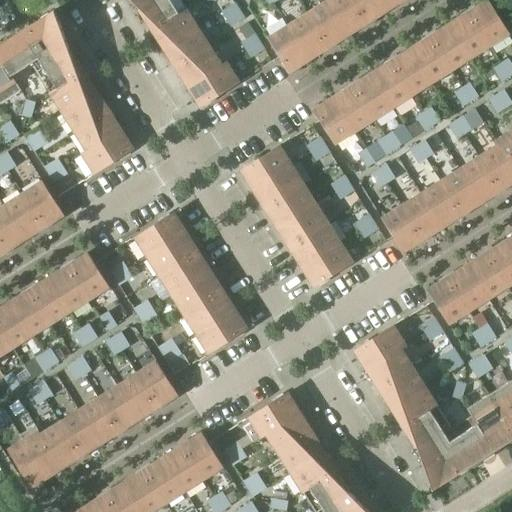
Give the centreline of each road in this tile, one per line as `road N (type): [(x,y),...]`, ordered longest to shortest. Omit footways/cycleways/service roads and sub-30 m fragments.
road 1 (residential): [(188,158),(303,339)]
road 2 (residential): [(303,339),(411,511)]
road 3 (residential): [(195,412),(34,510)]
road 4 (residential): [(86,0),(188,158)]
road 5 (residential): [(298,89),(448,0)]
road 6 (residential): [(195,412),(303,339)]
road 7 (residential): [(78,227),(188,158)]
road 8 (residential): [(188,158),(298,89)]
road 9 (residential): [(303,339),(413,271)]
